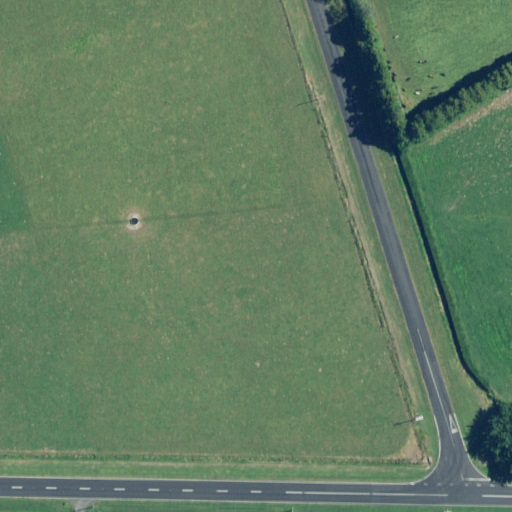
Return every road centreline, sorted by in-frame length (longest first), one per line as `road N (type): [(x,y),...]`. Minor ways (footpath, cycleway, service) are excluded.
road 1 (unclassified): [(314,0),(454,450),(461,496)]
road 2 (tertiary): [(0,488),(461,496)]
